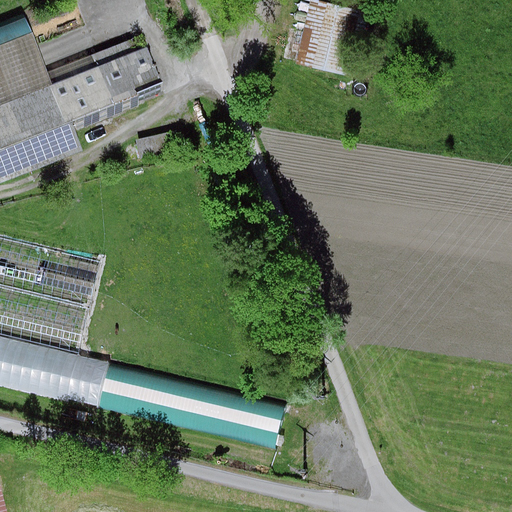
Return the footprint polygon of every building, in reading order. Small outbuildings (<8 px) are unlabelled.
[(370,12),(316,0),(311,0),(297,64),(355,77),(370,12)] [(44,73),(22,17),(0,25),(0,181),(78,151),(70,133),(138,106),(136,102),(160,93),(142,48),(129,53),(124,41),(44,73)] [(370,81),(362,80),(360,96),(367,98),(370,81)] [(177,131),(136,140),(141,160),(182,150),(177,131)] [(286,404),(0,336),(0,386),(98,409),(98,408),(275,449),(286,404)]
